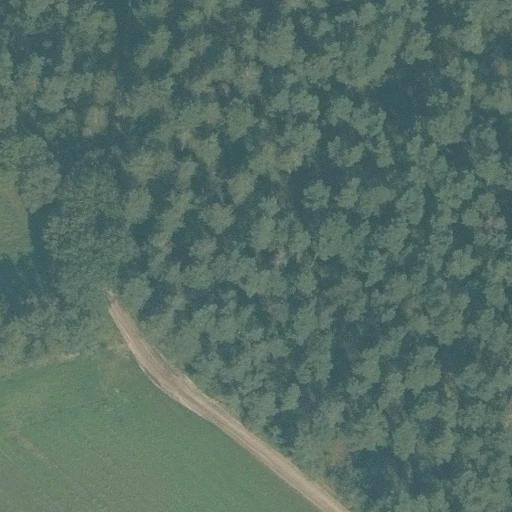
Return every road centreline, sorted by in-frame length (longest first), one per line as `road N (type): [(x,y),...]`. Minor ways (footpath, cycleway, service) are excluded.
road 1 (track): [(93,267),(119,324),(152,363),(332,511)]
road 2 (track): [(0,102),(93,267)]
